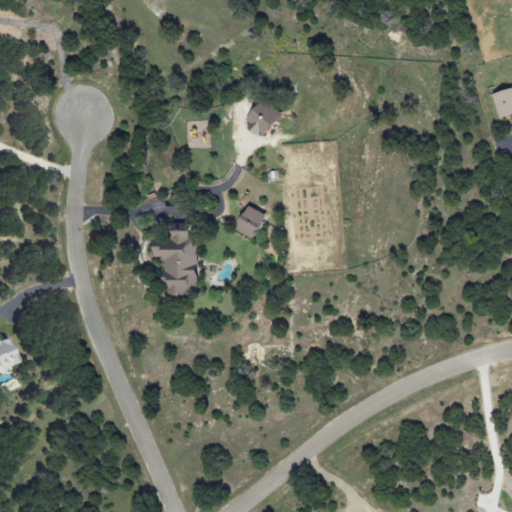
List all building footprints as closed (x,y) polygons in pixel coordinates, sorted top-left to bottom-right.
[(500,118),(511,114),(511,87),(492,94),(500,118)] [(245,128),(265,138),(279,112),(259,101),(245,128)] [(267,215),(247,206),(235,230),(255,240),(267,215)] [(196,293),(196,223),(170,224),(170,243),(153,243),(153,258),(163,257),(163,293),(196,293)] [(0,369),(17,363),(6,335),(0,337),(0,369)]
